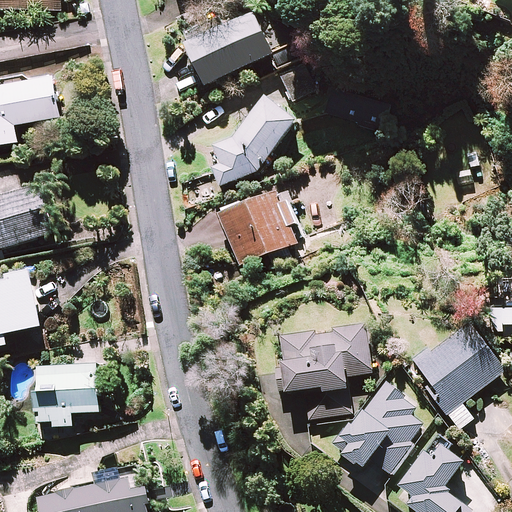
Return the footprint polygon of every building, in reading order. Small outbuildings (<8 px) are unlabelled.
[(279,0),(272,0),(218,29),(240,78),(314,44),(279,0)] [(92,53),(9,74),(20,138),(65,129),(60,107),(108,96),(92,53)] [(242,150),(250,164),(293,150),(290,144),(340,86),(303,64),(255,130),(256,147),(242,150)] [(29,177),(5,160),(0,166),(0,219),(25,233),(92,210),(66,166),(29,177)] [(298,171),(240,197),(260,249),(324,226),(298,171)] [(0,332),(74,318),(56,249),(0,257),(0,332)] [(511,339),(482,293),(414,335),(456,395),(511,361),(511,339)] [(372,299),(288,316),(291,375),(313,372),(317,404),(370,398),(361,357),(389,354),(372,299)] [(152,339),(65,344),(60,404),(154,398),(152,339)] [(398,363),(343,436),(369,455),(380,439),(400,454),(436,403),(398,363)] [(511,406),(502,389),(470,409),(500,469),(511,460),(511,406)] [(472,440),(438,421),(401,480),(441,511),(465,511),(479,491),(453,472),(472,440)] [(175,455),(69,475),(76,511),(120,511),(184,498),(175,455)] [(0,511),(10,511),(0,461),(0,511)]
